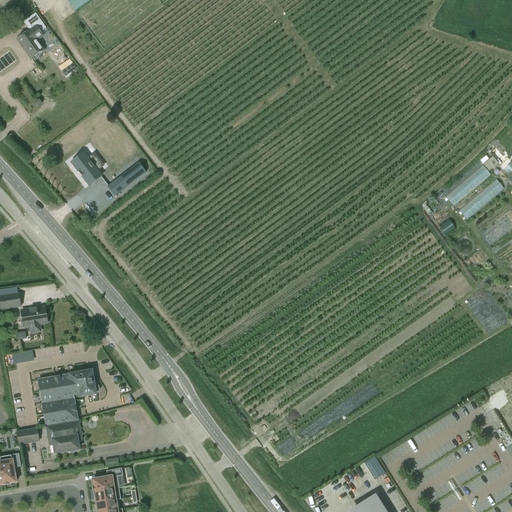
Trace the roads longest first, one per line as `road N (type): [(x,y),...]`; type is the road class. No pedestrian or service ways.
road 1 (secondary): [(205,421),(0,166)]
road 2 (unclassified): [(0,197),(145,371),(187,434)]
